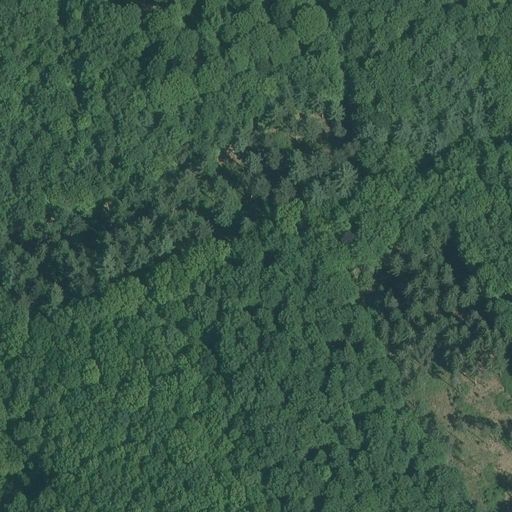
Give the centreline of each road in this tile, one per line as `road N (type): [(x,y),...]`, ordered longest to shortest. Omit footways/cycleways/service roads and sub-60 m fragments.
road 1 (track): [(319,224),(476,511)]
road 2 (track): [(55,0),(146,291)]
road 3 (track): [(319,0),(355,110),(363,210)]
road 4 (track): [(146,291),(0,353)]
road 5 (track): [(0,406),(30,437),(55,511)]
